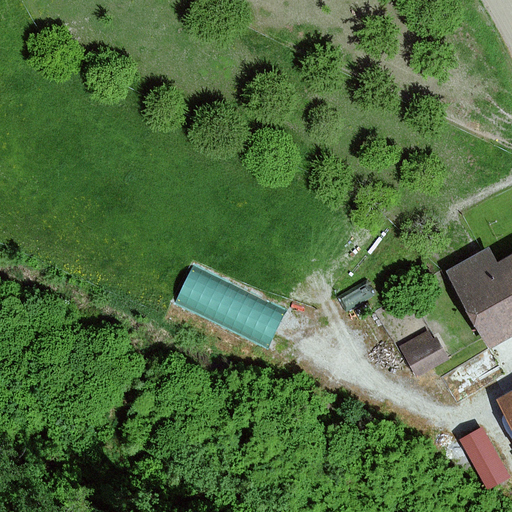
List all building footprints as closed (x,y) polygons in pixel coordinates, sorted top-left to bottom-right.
[(451,274),(491,342),(511,330),(511,260),(498,268),(489,252),(451,274)] [(193,259),(176,296),(271,340),(288,303),(193,259)] [(401,348),(418,378),(449,361),(432,331),(401,348)] [(511,396),(499,404),(511,426),(511,396)] [(511,477),(483,426),(461,439),(489,489),(511,477)]
